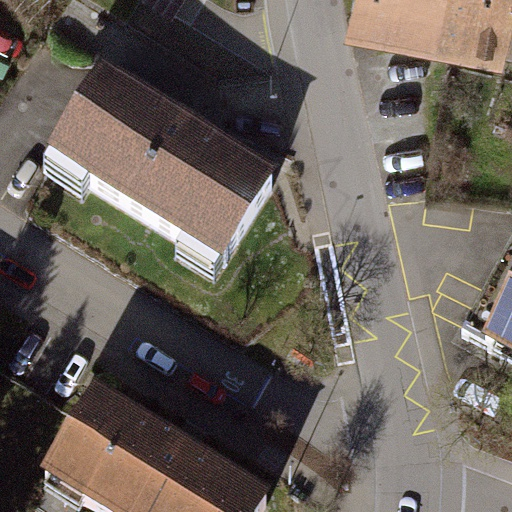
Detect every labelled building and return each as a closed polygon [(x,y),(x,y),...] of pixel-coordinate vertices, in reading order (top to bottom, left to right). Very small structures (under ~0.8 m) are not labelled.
[(160,0),(179,11),(185,0),(160,0)] [(437,0),(355,0),(348,45),(427,59),(437,0)] [(437,0),(427,59),(497,71),(499,59),(509,0),(437,0)] [(511,0),(509,0),(499,59),(511,61),(511,0)] [(263,194),(100,89),(47,171),(210,276),(263,194)] [(511,294),(479,366),(511,381),(511,294)] [(259,511),(91,411),(37,502),(53,511),(259,511)]
